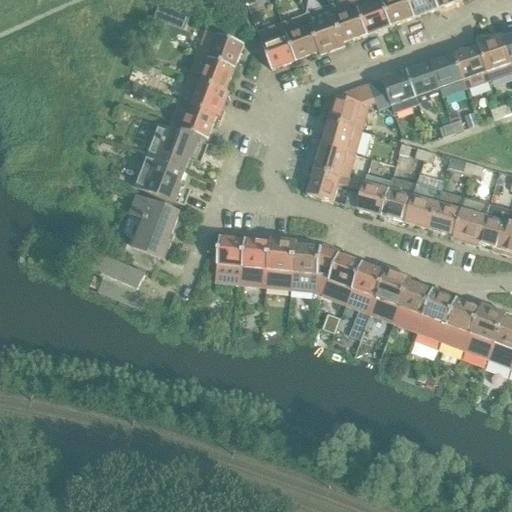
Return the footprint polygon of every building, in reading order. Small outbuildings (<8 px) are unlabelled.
[(367,38),(353,0),(329,9),(345,50),(342,42),(356,36),(358,41),(367,38)] [(390,29),(379,0),(353,0),(367,38),(368,37),(366,33),(380,28),(382,32),(390,29)] [(414,20),(406,0),(379,0),(390,29),(391,29),(389,24),(404,19),(405,23),(414,20)] [(438,11),(433,0),(406,0),(414,20),(415,20),(413,15),(427,10),(429,15),(438,11)] [(462,2),(460,0),(433,0),(438,11),(462,2)] [(345,50),(329,9),(306,18),(321,59),(345,50)] [(321,59),(306,18),(282,26),(296,64),(297,64),(295,59),(309,54),(311,58),(319,55),(320,59),(321,59)] [(296,64),(282,26),(258,36),(272,73),(273,72),(271,68),(286,62),(287,67),(296,64)] [(234,73),(244,47),(218,38),(219,35),(208,31),(197,59),(234,73)] [(511,37),(503,41),(502,38),(501,38),(511,69),(511,37)] [(511,75),(511,69),(501,38),(477,46),(490,83),(511,75)] [(490,83),(477,46),(478,49),(454,57),(466,92),(490,83)] [(466,92),(454,57),(431,66),(440,92),(442,100),(466,92)] [(226,95),(234,73),(197,59),(188,82),(229,98),(230,96),(226,95)] [(440,92),(431,66),(408,74),(417,99),(428,96),(429,99),(439,96),(438,92),(440,92)] [(417,99),(408,74),(369,87),(374,102),(375,105),(378,113),(391,108),(394,116),(420,107),(417,99)] [(220,121),(229,98),(188,82),(179,106),(216,120),(216,119),(220,121)] [(360,131),(367,108),(375,105),(374,102),(369,87),(342,96),(341,100),(335,99),(328,122),(360,131)] [(207,143),(216,120),(179,106),(170,129),(207,143)] [(511,116),(508,107),(499,110),(503,119),(511,116)] [(503,119),(499,110),(491,113),(494,123),(503,119)] [(353,157),(360,131),(328,122),(321,148),(353,157)] [(464,133),(460,124),(452,127),(455,136),(464,133)] [(455,136),(452,127),(443,130),(446,139),(455,136)] [(201,166),(208,147),(157,128),(145,160),(185,175),(190,162),(201,166)] [(408,159),(411,150),(402,147),(399,156),(408,159)] [(346,180),(353,157),(321,148),(314,172),(341,180),(341,178),(346,180)] [(424,164),(426,154),(417,151),(415,161),(424,164)] [(432,166),(435,157),(426,154),(424,164),(432,166)] [(180,188),(185,175),(145,160),(134,189),(185,208),(191,192),(180,188)] [(472,177),(475,168),(466,165),(463,175),(472,177)] [(481,180),(484,170),(475,168),(472,177),(481,180)] [(350,191),(353,182),(346,180),(341,178),(341,180),(314,172),(307,197),(344,208),(348,194),(350,195),(351,191),(350,191)] [(357,211),(382,219),(393,181),(391,181),(390,185),(366,178),(364,185),(357,211)] [(406,226),(417,188),(393,181),(382,219),(406,226)] [(357,211),(364,185),(353,182),(350,191),(351,191),(350,195),(357,197),(353,210),(357,211)] [(430,232),(441,195),(417,188),(406,226),(430,232)] [(350,195),(348,194),(344,208),(353,210),(357,197),(350,195)] [(454,242),(465,201),(441,195),(430,232),(454,239),(453,242),(454,242)] [(171,245),(169,244),(180,215),(137,199),(130,217),(144,222),(134,250),(127,247),(123,259),(133,262),(131,267),(154,275),(159,261),(164,263),(171,245)] [(478,249),(490,208),(465,201),(454,242),(478,249)] [(503,253),(511,221),(511,214),(490,208),(478,249),(479,246),(503,253)] [(511,255),(511,221),(503,253),(511,255)] [(241,288),(246,243),(220,240),(215,285),(241,288)] [(266,290),(272,241),(270,241),(270,245),(246,243),(241,288),(266,290)] [(291,293),(296,244),(272,241),(266,290),(291,293)] [(318,287),(321,250),(296,248),(297,244),(296,244),(291,293),(317,295),(318,287)] [(347,308),(363,266),(339,257),(340,254),(323,247),(321,250),(318,287),(326,288),(322,299),(347,308)] [(152,289),(142,285),(146,278),(100,259),(93,276),(101,279),(101,281),(103,282),(98,295),(142,313),(152,289)] [(370,317),(388,271),(387,271),(386,275),(363,266),(347,308),(370,317)] [(394,326),(411,280),(388,271),(370,317),(394,326)] [(417,335),(433,293),(411,284),(412,281),(411,280),(394,326),(417,335)] [(441,344),(457,302),(433,293),(417,335),(441,344)] [(465,354),(482,307),(480,311),(457,302),(441,344),(465,354)] [(488,363),(506,316),(482,307),(465,354),(488,363)] [(511,371),(511,323),(505,320),(506,317),(506,316),(488,363),(511,371)]
